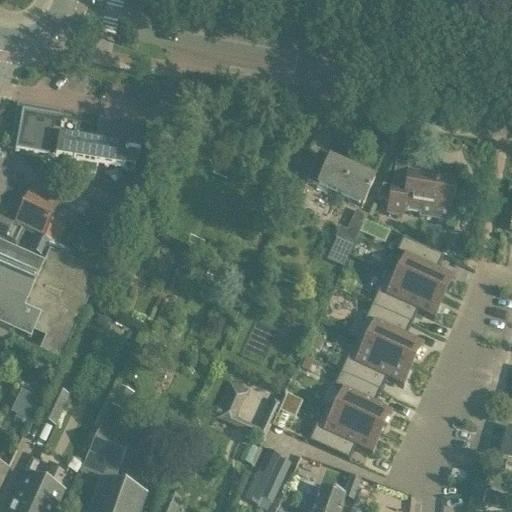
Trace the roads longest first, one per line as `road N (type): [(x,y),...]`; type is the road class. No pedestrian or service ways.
road 1 (primary): [(511,88),(187,31)]
road 2 (unclassified): [(420,511),(486,274)]
road 3 (primary): [(60,15),(187,31)]
